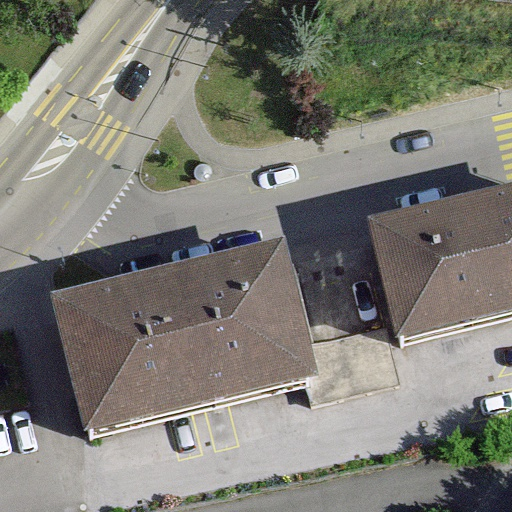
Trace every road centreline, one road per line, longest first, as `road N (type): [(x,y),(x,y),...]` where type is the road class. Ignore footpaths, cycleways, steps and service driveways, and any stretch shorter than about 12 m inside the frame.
road 1 (residential): [(23,195),(127,228),(511,149)]
road 2 (tertiary): [(172,0),(23,195)]
